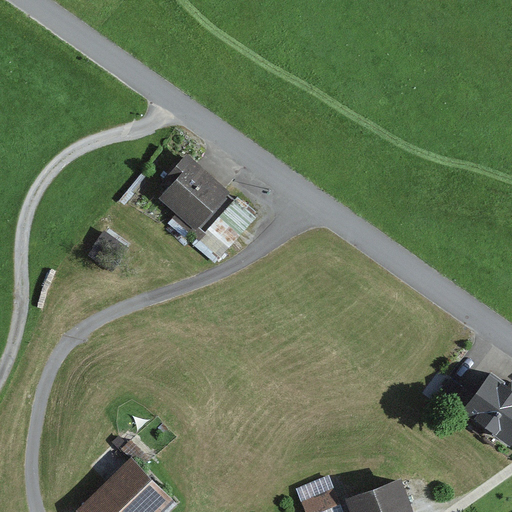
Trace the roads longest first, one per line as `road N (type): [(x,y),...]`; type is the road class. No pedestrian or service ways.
road 1 (unclassified): [(511,340),(35,0)]
road 2 (track): [(312,198),(251,259),(81,332),(48,386),(36,511)]
road 3 (track): [(0,370),(20,336),(27,217),(57,164),(153,121),(174,99)]
